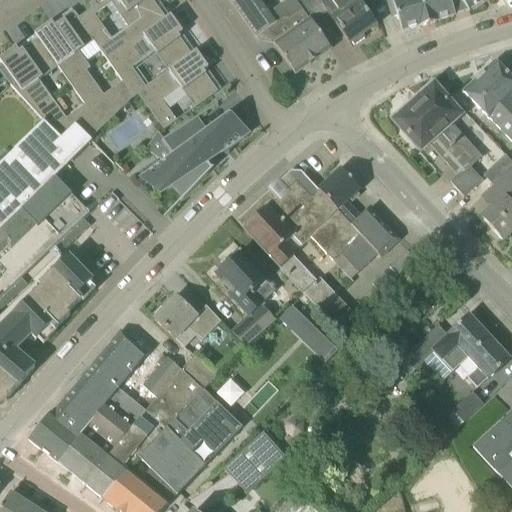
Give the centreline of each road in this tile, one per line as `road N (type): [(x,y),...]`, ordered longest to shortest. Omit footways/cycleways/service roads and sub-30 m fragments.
road 1 (residential): [(0,437),(181,236),(290,136)]
road 2 (unclassified): [(511,304),(334,107)]
road 3 (residential): [(334,107),(436,55),(511,33)]
road 4 (residential): [(198,0),(290,136)]
